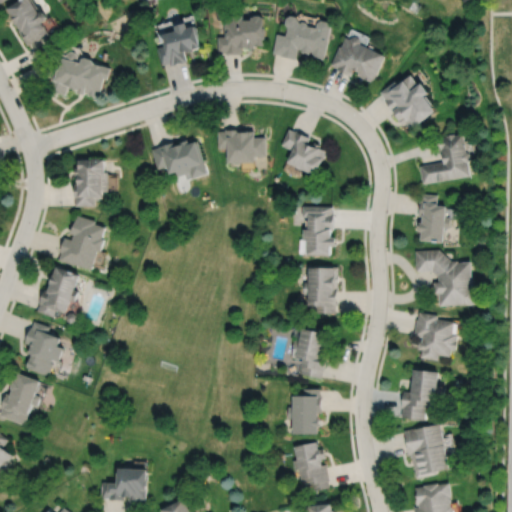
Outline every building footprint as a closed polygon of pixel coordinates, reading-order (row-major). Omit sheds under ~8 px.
[(42,10),(41,10),(35,0),(19,0),(9,6),(14,14),(12,14),(18,24),(19,23),(22,28),(19,29),(29,45),(36,40),(36,41),(51,32),(44,21),(48,18),(49,15),(47,11),(42,10)] [(253,16),(251,16),(251,19),(243,19),(243,14),(230,14),(230,18),(224,18),(224,36),(218,36),(218,53),(226,52),(226,54),(242,53),(242,46),(246,46),(246,48),(254,48),(254,45),(264,45),(263,39),(265,39),(265,27),(263,27),(263,16),(261,16),(259,14),(254,15),(253,16)] [(288,26),(286,35),(277,33),(273,52),(281,54),(281,55),(296,58),(298,48),(303,49),(302,52),(310,54),(311,51),(312,51),(311,55),(314,56),(314,57),(325,59),(331,25),(329,21),(322,19),(318,22),(317,27),(309,25),(307,22),(303,21),(300,22),(296,16),(290,14),(286,17),(285,23),(288,26)] [(159,46),(163,64),(171,62),(172,64),(188,60),(186,51),(189,50),(189,51),(197,49),(196,48),(204,46),(199,24),(191,26),(190,20),(178,23),(180,29),(165,32),(168,44),(159,46)] [(351,37),(351,38),(346,36),(341,46),(340,45),(331,64),(337,67),(336,69),(351,75),(354,69),(360,71),(358,75),(373,82),(386,55),(361,43),(361,42),(360,37),(355,35),(351,37)] [(61,52),(57,65),(56,65),(49,87),(56,89),(55,90),(67,94),(69,84),(72,85),(72,86),(79,89),(79,91),(86,94),(87,91),(89,92),(89,94),(97,96),(97,94),(101,95),(106,77),(110,78),(113,67),(96,62),(97,61),(94,59),(88,57),(84,57),(84,58),(79,57),(80,55),(78,51),(74,50),(70,52),(69,54),(61,52)] [(412,74),(404,80),(404,81),(399,85),(396,81),(381,91),(385,98),(384,99),(394,113),(396,112),(400,118),(399,119),(403,125),(406,122),(410,128),(416,124),(417,125),(437,111),(432,104),(433,103),(427,95),(430,92),(423,83),(420,85),(412,74)] [(219,130),(219,148),(231,147),(231,162),(255,162),(255,156),(266,156),(266,137),(255,137),(254,130),(246,131),(240,132),(240,128),(226,128),(227,130),(219,130)] [(289,128),(281,144),(293,150),(287,162),(315,175),(327,150),(320,147),(321,145),(315,142),(313,146),(308,144),(311,137),(296,130),(295,131),(289,128)] [(468,151),(465,134),(456,135),(456,134),(448,135),(448,136),(440,138),(443,155),(444,161),(421,165),(424,183),(472,176),(469,162),(472,159),(471,154),(468,151)] [(175,141),(160,145),(160,146),(153,148),(159,168),(169,164),(172,173),(179,171),(180,176),(193,172),(194,178),(210,173),(200,140),(191,142),(190,139),(182,141),(183,144),(177,145),(175,141)] [(81,159),(81,167),(77,167),(77,175),(80,175),(78,176),(78,182),(80,183),(75,183),(75,198),(76,198),(76,205),(96,205),(96,198),(105,198),(105,196),(105,191),(110,191),(110,171),(108,171),(108,159),(103,159),(103,158),(94,158),(94,159),(81,159)] [(422,194),(421,201),(420,201),(419,216),(424,216),(423,223),(421,223),(420,232),(423,232),(422,241),(445,243),(447,228),(451,228),(452,218),(447,217),(448,207),(439,206),(440,204),(438,203),(438,195),(422,194)] [(302,206),(302,216),(308,217),(308,230),(304,230),(303,241),(308,241),(307,255),(330,256),(331,247),(336,247),(336,238),(331,238),(331,229),(334,229),(334,214),(333,214),(333,207),(302,206)] [(79,214),(78,217),(75,225),(73,225),(71,233),(75,234),(73,239),(66,237),(61,251),(63,252),(60,259),(76,265),(77,264),(93,269),(100,251),(102,252),(106,239),(104,238),(107,227),(97,224),(98,221),(79,214)] [(439,275),(439,282),(435,282),(435,294),(440,294),(440,306),(478,304),(477,289),(474,289),(473,262),(460,263),(460,261),(452,261),(452,260),(440,250),(416,251),(417,271),(433,270),(438,275),(439,275)] [(59,267),(56,275),(54,275),(51,283),(52,284),(50,290),(46,288),(41,303),(39,311),(55,317),(57,310),(69,314),(83,275),(59,267)] [(309,267),(309,282),(304,282),(304,294),(308,294),(308,307),(315,307),(315,314),(336,314),(336,306),(338,306),(338,267),(309,267)] [(420,312),(419,319),(417,319),(415,336),(423,337),(422,342),(420,342),(419,349),(423,350),(421,358),(439,361),(440,355),(451,357),(452,351),(456,352),(456,351),(457,351),(459,342),(458,342),(459,335),(454,334),(456,322),(438,319),(439,315),(420,312)] [(69,316),(72,313),(76,313),(79,316),(79,320),(76,323),(71,323),(68,320),(69,316)] [(36,321),(33,327),(32,327),(26,342),(31,344),(29,352),(31,353),(31,354),(33,355),(28,368),(52,377),(56,365),(54,364),(56,360),(61,362),(66,349),(61,347),(64,339),(49,334),(52,327),(36,321)] [(303,328),(300,340),(294,339),(292,351),(293,351),(292,355),(303,357),(301,363),(302,363),(300,371),(322,376),(323,368),(325,369),(328,355),(322,354),(323,349),(325,350),(326,342),(325,342),(327,334),(303,328)] [(415,369),(412,390),(404,389),(402,406),(403,406),(402,416),(425,418),(428,398),(437,400),(438,394),(446,395),(447,388),(439,387),(441,372),(415,369)] [(21,374),(18,382),(16,381),(13,389),(15,390),(13,395),(7,393),(2,408),(3,408),(1,416),(27,425),(30,417),(35,405),(39,407),(43,397),(38,396),(43,382),(21,374)] [(320,387),(304,387),(304,392),(293,392),(293,405),(288,405),(288,417),(293,417),(293,431),(318,431),(318,423),(320,423),(320,416),(318,416),(318,411),(322,411),(322,394),(320,394),(320,387)] [(405,429),(406,436),(405,437),(408,453),(413,452),(418,476),(437,472),(436,469),(450,466),(441,421),(405,429)] [(0,432),(0,467),(4,471),(15,456),(4,448),(10,440),(0,432)] [(317,439),(294,444),(297,457),(292,459),(294,468),(299,467),(303,484),(312,482),(314,489),(329,486),(328,479),(330,479),(326,463),(322,464),(321,458),(326,456),(323,446),(320,447),(320,446),(319,446),(317,439)] [(124,465),(117,465),(116,480),(108,480),(108,481),(102,480),(101,496),(108,497),(108,498),(124,499),(125,494),(129,495),(129,498),(146,498),(146,483),(147,483),(148,474),(146,474),(147,466),(130,465),(129,464),(125,463),(124,465)] [(452,504),(450,494),(452,494),(450,481),(440,482),(439,481),(424,483),(424,484),(416,486),(417,493),(416,494),(417,504),(420,504),(420,505),(415,506),(415,511),(453,511),(454,511),(454,505),(452,504)] [(184,496),(161,507),(163,511),(196,511),(190,509),(184,496)] [(307,504),(307,511),(336,511),(336,508),(333,509),(332,501),(307,504)]
